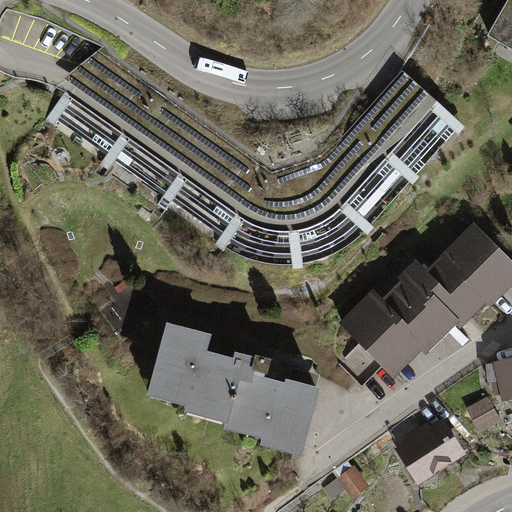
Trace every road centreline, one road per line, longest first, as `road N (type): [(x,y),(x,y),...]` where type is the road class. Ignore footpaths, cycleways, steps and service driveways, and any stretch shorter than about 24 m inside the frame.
road 1 (tertiary): [(412,0),(364,59),(293,89),(252,89),(208,74),(82,0)]
road 2 (residential): [(511,330),(327,466)]
